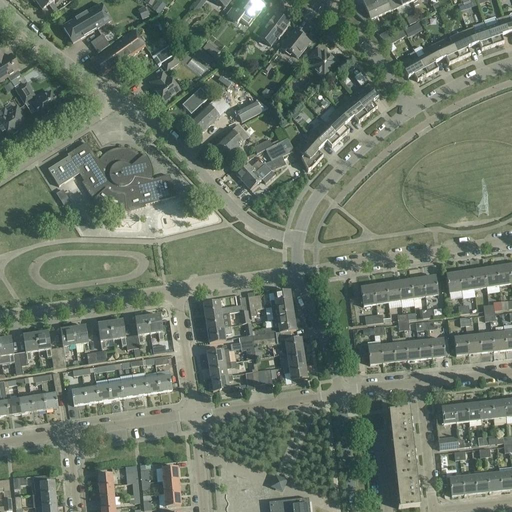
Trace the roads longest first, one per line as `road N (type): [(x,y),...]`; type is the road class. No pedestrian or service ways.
road 1 (residential): [(298,239),(244,218),(115,98)]
road 2 (residential): [(299,273),(511,240)]
road 3 (residential): [(0,318),(175,290)]
road 4 (residential): [(298,239),(318,191),(408,111)]
road 5 (residential): [(115,98),(0,3)]
road 6 (residential): [(195,415),(340,392)]
road 7 (residential): [(0,175),(115,98)]
road 8 (residential): [(408,111),(374,54),(326,9)]
road 9 (residential): [(432,510),(417,383)]
road 10 (residential): [(69,434),(195,415)]
road 11 (residential): [(195,415),(175,290)]
road 12 (residential): [(340,392),(299,273)]
road 13 (residential): [(175,290),(299,273)]
road 14 (residential): [(353,511),(340,392)]
